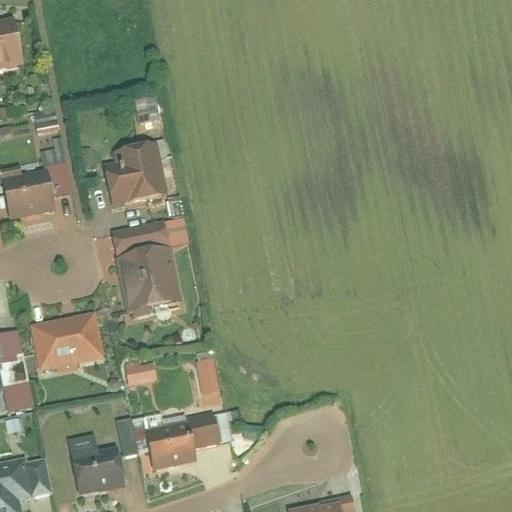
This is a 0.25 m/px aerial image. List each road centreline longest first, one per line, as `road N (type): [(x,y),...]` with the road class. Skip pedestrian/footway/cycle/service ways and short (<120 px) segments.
road 1 (track): [(0,2),(37,6),(82,227),(71,241)]
road 2 (residential): [(317,457),(158,511)]
